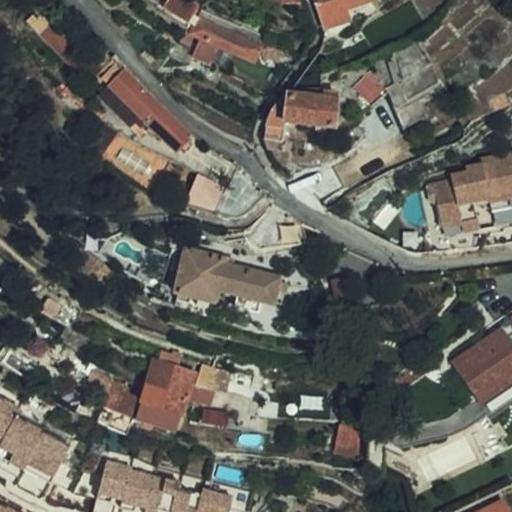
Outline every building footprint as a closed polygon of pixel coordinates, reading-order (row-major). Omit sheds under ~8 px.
[(198,1),(195,0),(170,0),(166,7),(191,21),(202,3),(198,1)] [(318,0),(327,28),(384,9),(380,0),(318,0)] [(200,57),(209,61),(210,59),(217,43),(222,45),(262,63),(274,35),(254,26),(253,29),(204,8),(192,32),(202,37),(209,40),(201,55),(200,57)] [(143,21),(132,40),(149,56),(163,33),(143,21)] [(202,37),(195,52),(201,55),(209,40),(202,37)] [(395,51),(399,58),(389,64),(398,81),(388,87),(399,106),(440,82),(417,39),(395,51)] [(102,67),(72,40),(63,50),(93,77),(102,67)] [(210,59),(214,61),(222,45),(217,43),(210,59)] [(476,58),(469,46),(443,63),(458,89),(455,91),(461,101),(477,90),(472,82),(501,62),(491,49),(476,58)] [(115,65),(97,82),(104,88),(144,126),(177,156),(193,138),(115,65)] [(388,90),(371,69),(355,86),(371,104),(388,90)] [(140,130),(144,126),(104,88),(94,99),(127,129),(132,124),(140,130)] [(511,106),(511,101),(507,91),(491,100),(495,110),(497,114),(511,106)] [(266,122),(264,144),(269,153),(283,154),(286,124),(336,129),(338,98),(287,94),(280,100),(266,122)] [(435,203),(440,227),(459,223),(475,220),(472,204),(488,201),(490,211),(498,210),(502,228),(511,225),(511,151),(480,159),(481,164),(464,167),(465,172),(449,175),(450,179),(427,184),(431,204),(435,203)] [(217,208),(222,181),(195,177),(190,204),(217,208)] [(263,249),(304,240),(300,221),(273,205),(247,234),(263,249)] [(461,234),(477,230),(475,220),(459,223),(461,234)] [(90,256),(77,248),(69,260),(81,268),(90,256)] [(225,258),(185,248),(174,291),(213,301),(216,289),(234,293),(259,299),(273,303),(276,289),(279,280),(280,276),(230,263),(224,261),(225,258)] [(286,281),(279,280),(276,289),(284,291),(286,281)] [(259,299),(234,293),(232,304),(256,310),(259,299)] [(41,307),(52,315),(60,302),(50,295),(41,307)] [(52,315),(66,324),(70,326),(80,309),(63,297),(60,302),(52,315)] [(511,323),(457,361),(479,393),(485,403),(488,401),(493,407),(511,394),(511,323)] [(89,340),(70,326),(66,324),(58,336),(79,353),(89,340)] [(173,367),(176,352),(154,345),(150,362),(173,367)] [(177,428),(185,394),(188,381),(194,358),(176,352),(173,367),(150,362),(143,392),(111,381),(107,396),(114,398),(112,412),(100,409),(98,421),(111,428),(125,433),(129,434),(133,418),(177,428)] [(479,393),(457,361),(437,375),(459,407),(479,393)] [(202,363),(195,383),(206,386),(210,387),(213,377),(225,381),(228,371),(202,363)] [(107,396),(111,381),(90,372),(84,387),(107,396)] [(202,399),(206,386),(195,383),(188,381),(185,394),(202,399)] [(0,511),(54,511),(46,508),(58,484),(79,495),(98,501),(96,511),(248,511),(258,504),(261,490),(165,467),(143,456),(107,448),(49,424),(30,404),(11,391),(0,384),(0,511)] [(359,450),(357,424),(340,422),(336,448),(359,450)] [(360,424),(357,424),(359,450),(366,451),(360,424)] [(509,511),(504,501),(482,511),(509,511)]
